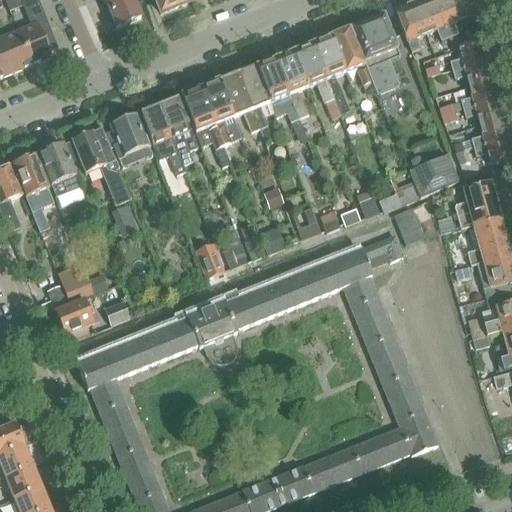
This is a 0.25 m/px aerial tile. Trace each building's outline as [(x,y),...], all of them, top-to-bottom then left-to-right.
[(19,0),(4,0),(10,12),(23,7),(21,3),(19,0)] [(28,30),(25,31),(38,65),(52,60),(49,53),(58,49),(37,0),(29,0),(21,3),(23,7),(30,25),(28,30)] [(135,0),(102,0),(103,1),(104,0),(105,0),(117,29),(140,19),(133,2),(136,1),(135,0)] [(154,0),(161,15),(194,2),(193,0),(154,0)] [(427,0),(426,1),(415,5),(427,36),(437,32),(441,43),(450,40),(435,0),(434,0),(427,0)] [(434,0),(435,0),(450,40),(456,37),(458,37),(453,26),(464,21),(455,0),(434,0)] [(455,0),(464,21),(473,18),(476,29),(486,26),(478,0),(455,0)] [(403,10),(395,13),(397,16),(412,54),(420,51),(416,40),(427,36),(415,5),(403,10)] [(384,18),(349,32),(371,85),(372,84),(376,96),(399,87),(386,55),(397,51),(384,18)] [(38,65),(25,31),(4,39),(18,73),(38,65)] [(349,32),(331,39),(345,75),(356,71),(363,88),(371,85),(349,32)] [(456,37),(450,40),(454,52),(458,50),(461,50),(456,37)] [(0,40),(0,80),(18,73),(4,39),(0,40)] [(331,39),(312,47),(338,112),(357,105),(345,75),(331,39)] [(461,61),(450,65),(453,74),(496,62),(490,42),(474,46),(461,50),(458,50),(461,61)] [(312,47),(293,54),(308,89),(316,86),(324,105),(325,105),(332,122),(340,119),(338,112),(312,47)] [(293,54),(275,61),(299,120),(308,117),(299,93),(308,89),(293,54)] [(275,61),(255,69),(273,114),(276,120),(287,116),(290,125),(291,125),(296,137),(304,134),(299,120),(275,61)] [(496,62),(453,74),(455,82),(466,79),(469,90),(501,82),(496,62)] [(255,69),(237,76),(259,132),(264,145),(272,142),(266,128),(267,128),(263,118),(273,114),(255,69)] [(437,69),(425,73),(427,80),(439,77),(437,69)] [(237,76),(219,83),(233,120),(244,116),(251,134),(259,132),(237,76)] [(472,100),(461,103),(463,112),(506,100),(501,82),(469,90),(472,100)] [(219,83),(201,91),(224,149),(242,142),(233,120),(219,83)] [(201,91),(182,98),(202,149),(213,145),(223,170),(231,167),(224,149),(201,91)] [(166,104),(159,107),(183,167),(193,163),(189,154),(199,150),(178,100),(176,100),(173,99),(167,101),(166,104)] [(506,100),(463,112),(466,120),(477,117),(480,129),(511,120),(506,100)] [(142,114),(140,115),(159,163),(170,158),(177,177),(186,174),(183,167),(159,107),(153,110),(150,108),(143,111),(142,114)] [(450,108),(439,112),(442,119),(453,116),(450,108)] [(113,133),(105,136),(112,153),(116,151),(119,160),(149,148),(137,117),(133,118),(132,115),(119,120),(120,123),(111,127),(113,133)] [(453,116),(442,119),(444,126),(455,123),(453,116)] [(483,139),(472,142),(474,151),(511,139),(511,120),(480,129),(483,139)] [(102,130),(71,142),(72,143),(79,162),(85,175),(102,168),(118,208),(131,203),(118,171),(119,170),(116,163),(115,163),(102,130)] [(511,139),(474,151),(477,159),(488,156),(491,167),(511,161),(511,139)] [(72,143),(64,147),(71,165),(79,162),(72,143)] [(63,146),(39,156),(57,199),(68,195),(81,190),(71,165),(64,147),(63,146)] [(36,157),(13,166),(27,199),(26,200),(40,235),(49,231),(41,211),(54,206),(48,191),(50,190),(36,157)] [(448,158),(409,174),(415,188),(420,201),(459,184),(448,158)] [(0,171),(0,200),(2,205),(0,205),(0,212),(9,234),(21,229),(10,202),(24,196),(12,166),(9,168),(6,166),(1,168),(0,171)] [(456,209),(455,210),(461,233),(473,229),(501,222),(491,185),(463,192),(467,206),(456,209)] [(415,188),(397,195),(397,196),(402,209),(420,201),(415,188)] [(278,191),(264,197),(270,212),(284,206),(278,191)] [(397,196),(379,204),(384,216),(402,209),(397,196)] [(373,201),(359,206),(365,221),(365,222),(379,217),(373,201)] [(412,211),(393,218),(406,248),(424,240),(412,211)] [(356,212),(341,218),(345,229),(360,223),(356,212)] [(451,219),(438,223),(441,237),(455,234),(451,219)] [(337,222),(323,227),(327,236),(341,231),(337,222)] [(480,253),(468,256),(471,269),(477,267),(511,258),(501,222),(473,229),(480,253)] [(316,225),(298,232),(302,242),(320,235),(316,225)] [(253,226),(240,232),(253,264),(266,259),(253,226)] [(277,230),(260,237),(268,258),(285,251),(277,230)] [(188,322),(77,367),(88,394),(90,393),(103,425),(138,511),(272,511),(277,510),(267,485),(199,511),(167,511),(116,383),(198,349),(199,352),(204,350),(207,357),(209,360),(210,362),(211,364),(213,365),(215,366),(217,367),(219,368),(221,368),(223,368),(225,368),(227,367),(229,366),(231,365),(233,364),(234,362),(235,360),(236,358),(237,356),(237,354),(237,352),(237,349),(235,343),(233,338),(238,336),(237,334),(343,291),(397,425),(400,431),(277,480),(288,506),(410,457),(411,459),(437,449),(428,425),(370,280),(373,279),(369,270),(389,262),(390,265),(403,259),(395,239),(226,307),(225,305),(187,320),(188,322)] [(212,247),(195,254),(207,281),(224,274),(212,247)] [(241,248),(223,255),(231,273),(248,266),(241,248)] [(511,261),(511,258),(477,267),(487,302),(511,295),(508,286),(511,284),(511,261)] [(469,270),(455,274),(458,283),(471,280),(469,270)] [(102,277),(90,282),(95,295),(107,290),(102,277)] [(84,278),(62,287),(70,306),(92,297),(84,278)] [(60,288),(47,293),(55,312),(68,307),(60,288)] [(482,320),(469,324),(474,343),(487,339),(502,335),(511,332),(511,298),(511,295),(487,302),(490,312),(496,310),(499,324),(484,328),(482,320)] [(84,302),(56,313),(65,337),(100,324),(96,313),(89,316),(84,302)] [(124,304),(105,312),(111,328),(130,320),(124,304)] [(508,356),(496,360),(500,374),(511,370),(511,332),(502,335),(508,356)] [(487,339),(474,343),(476,352),(490,348),(487,339)] [(511,375),(494,380),(497,392),(511,387),(511,375)] [(0,458),(24,449),(24,448),(15,427),(0,433),(0,458)] [(0,467),(5,481),(32,470),(24,449),(0,458),(0,467)] [(32,470),(5,481),(14,502),(41,491),(32,470)] [(41,491),(14,502),(18,511),(49,511),(50,511),(41,491)]
